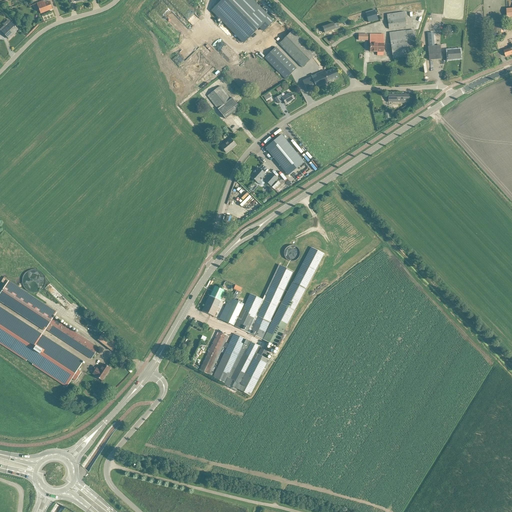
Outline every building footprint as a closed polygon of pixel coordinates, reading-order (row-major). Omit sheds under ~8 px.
[(52,9),(50,5),(49,2),(47,3),(45,0),(36,4),(40,14),(52,9)] [(252,0),(221,0),(211,11),(243,44),(259,28),(263,32),(274,21),(252,0)] [(368,23),(378,19),(375,10),(365,13),(368,23)] [(387,15),(389,29),(406,27),(404,12),(387,15)] [(347,18),(347,19),(337,22),(337,23),(334,24),(333,23),(323,27),(325,33),(339,28),(340,32),(351,29),(349,22),(351,21),(350,17),(347,18)] [(16,27),(15,26),(15,27),(11,23),(6,28),(4,26),(0,30),(2,32),(9,39),(12,36),(12,35),(18,30),(15,28),(16,27)] [(501,33),(500,24),(491,24),(492,33),(501,33)] [(293,30),(289,34),(279,44),(302,68),(316,54),(293,30)] [(415,30),(406,31),(389,33),(393,59),(409,57),(408,49),(413,49),(416,37),(415,30)] [(384,34),(370,34),(370,52),(384,52),(384,34)] [(441,59),(441,54),(440,46),(428,47),(429,60),(441,59)] [(296,69),(276,48),(265,58),(285,79),(296,69)] [(511,54),(511,48),(503,51),(505,57),(511,54)] [(460,59),(460,54),(460,50),(447,51),(448,60),(460,59)] [(320,73),(325,84),(338,78),(334,69),(325,73),(324,71),(320,73)] [(325,85),(325,84),(320,73),(311,77),(302,81),(307,92),(325,85)] [(220,86),(207,96),(226,118),(239,107),(232,98),(231,99),(220,86)] [(269,93),(264,96),(266,102),(272,99),(269,93)] [(294,99),(291,95),(290,93),(282,98),(280,95),(275,98),(278,104),(281,102),(283,100),(286,105),(289,103),(289,102),(294,99)] [(281,135),(265,148),(288,175),(304,162),(281,135)] [(236,145),(233,141),(230,138),(220,146),(226,153),(230,150),(231,149),(236,145)] [(264,181),(266,179),(263,177),(265,175),(258,168),(250,176),(258,183),(261,185),(262,186),(263,185),(264,184),(264,183),(264,182),(264,181)] [(266,179),(265,180),(271,186),(277,179),(271,173),(266,179)] [(278,182),(272,187),(274,190),(280,184),(278,182)] [(276,346),(305,290),(324,254),(311,248),(263,340),(276,346)] [(250,294),(235,326),(247,332),(262,339),(270,322),(279,301),(293,272),(279,265),(265,294),(263,300),(250,294)] [(99,348),(62,324),(53,318),(56,313),(8,281),(0,294),(0,301),(44,331),(45,329),(91,359),(99,348)] [(224,291),(219,289),(215,287),(210,296),(209,296),(202,311),(207,313),(214,317),(218,308),(217,308),(224,291)] [(229,298),(219,319),(223,321),(234,326),(242,308),(244,304),(242,303),(243,301),(239,299),(238,301),(233,299),(229,298)] [(0,307),(0,343),(66,387),(72,378),(76,381),(81,372),(78,370),(83,361),(0,307)] [(210,375),(228,336),(218,332),(200,370),(210,375)] [(118,344),(103,333),(98,340),(112,351),(118,344)] [(234,334),(212,377),(225,383),(227,378),(230,380),(250,341),(234,334)] [(250,341),(230,380),(232,381),(234,382),(239,385),(255,353),(264,358),(267,351),(261,348),(262,347),(250,341)] [(239,385),(237,389),(250,396),(269,360),(264,358),(255,353),(239,385)] [(102,381),(110,368),(104,364),(100,370),(96,368),(93,374),(96,376),(96,377),(102,381)]
